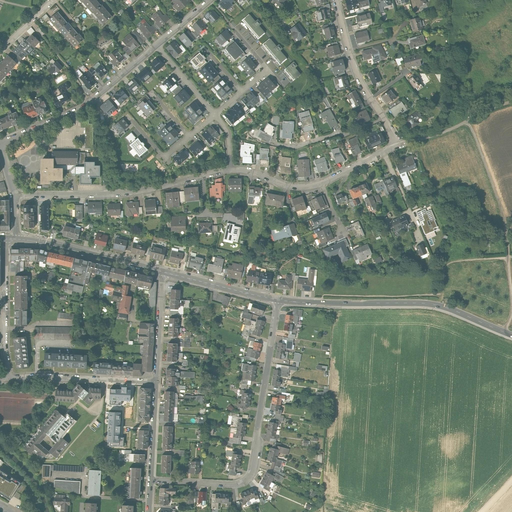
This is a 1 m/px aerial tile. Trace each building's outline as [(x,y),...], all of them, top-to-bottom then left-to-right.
[(85,0),(83,3),(87,8),(96,1),(95,0),(85,0)] [(173,6),(179,13),(191,2),(189,0),(171,0),(175,4),(173,6)] [(233,1),(232,0),(223,0),(219,4),(225,12),(232,6),(231,4),(233,1)] [(272,0),(272,1),(280,9),(284,5),(282,3),(285,0),(272,0)] [(348,11),(359,8),(356,0),(349,0),(346,1),(348,11)] [(367,0),(356,0),(359,8),(369,6),(367,0)] [(413,0),(417,8),(418,8),(426,4),(424,0),(413,0)] [(101,6),(96,1),(87,8),(92,14),(93,13),(101,6)] [(428,9),(426,4),(418,8),(420,13),(428,9)] [(52,10),(55,14),(57,13),(60,11),(56,6),(52,10)] [(93,13),(98,19),(107,11),(102,6),(101,6),(93,13)] [(317,12),(319,22),(330,19),(329,14),(330,14),(329,9),(324,11),(317,12)] [(112,17),(107,11),(98,19),(103,25),(112,17)] [(220,20),(212,11),(205,17),(208,21),(210,19),(215,24),(220,20)] [(163,17),(159,12),(152,18),(156,23),(155,24),(160,29),(170,20),(165,15),(163,17)] [(48,20),(53,26),(62,18),(57,13),(55,14),(50,19),(48,20)] [(369,14),(355,18),(357,25),(358,28),(372,24),(369,14)] [(45,23),(48,20),(50,19),(46,15),(42,19),(45,23)] [(256,22),(250,15),(242,21),(258,40),(266,34),(260,26),(263,24),(259,19),(256,22)] [(67,24),(62,18),(53,26),(58,32),(59,31),(67,24)] [(419,18),(409,21),(412,32),(423,29),(419,18)] [(200,21),(193,26),(199,34),(206,28),(200,21)] [(59,31),(64,37),(73,29),(68,23),(67,24),(59,31)] [(143,34),(142,35),(147,40),(157,31),(153,26),(151,28),(146,23),(140,28),(141,29),(139,30),(143,34)] [(298,26),(292,31),(294,33),(291,35),(294,39),(296,38),(298,40),(305,35),(298,26)] [(333,27),(328,29),(323,30),(326,40),(335,38),(333,27)] [(78,35),(73,29),(64,37),(69,42),(78,35)] [(138,40),(136,42),(138,44),(140,42),(142,44),(144,42),(140,37),(134,31),(132,33),(138,40)] [(369,41),(366,31),(354,35),(357,45),(369,41)] [(187,32),(180,38),(188,48),(195,42),(190,35),(187,32)] [(224,32),(217,39),(223,46),(231,39),(224,32)] [(192,33),(190,35),(195,42),(198,39),(192,33)] [(78,34),(78,35),(69,42),(75,48),(84,40),(78,34)] [(31,36),(26,42),(34,49),(39,42),(31,35),(31,36)] [(124,50),(126,53),(129,56),(132,53),(140,46),(138,44),(136,42),(130,35),(122,41),(128,47),(124,50)] [(425,45),(422,36),(407,40),(410,50),(425,45)] [(277,47),(270,38),(262,44),(278,64),(285,59),(279,52),(283,49),(280,45),(277,47)] [(35,49),(34,49),(26,42),(25,41),(19,47),(27,54),(28,55),(29,54),(30,55),(35,49)] [(227,51),(231,56),(240,48),(235,43),(229,49),(227,51)] [(179,49),(175,44),(168,49),(176,59),(183,54),(179,49)] [(21,60),(27,54),(19,47),(18,46),(12,52),(18,57),(21,60)] [(325,54),(326,58),(340,55),(337,46),(332,47),(326,48),(328,54),(325,54)] [(364,61),(372,59),(373,64),(386,58),(380,46),(372,48),(372,50),(361,53),(364,61)] [(245,54),(240,48),(231,56),(236,62),(245,54)] [(115,67),(124,60),(121,57),(116,51),(110,57),(113,61),(111,63),(115,67)] [(192,62),(197,67),(206,60),(201,54),(192,62)] [(403,60),(406,69),(415,66),(416,68),(420,66),(419,62),(421,61),(419,55),(403,60)] [(8,56),(2,62),(11,70),(12,70),(17,64),(14,61),(8,56)] [(397,66),(401,65),(399,62),(402,61),(401,57),(394,59),(397,66)] [(239,64),(241,66),(247,60),(245,58),(239,64)] [(158,59),(151,65),(157,73),(164,67),(158,59)] [(241,66),(245,71),(252,65),(248,60),(247,60),(241,66)] [(342,60),(330,64),(333,74),(345,70),(342,60)] [(5,77),(11,70),(2,62),(0,63),(0,71),(5,77)] [(51,68),(47,71),(52,76),(56,72),(58,74),(63,69),(57,63),(56,64),(51,68)] [(303,74),(294,63),(284,70),(293,82),(303,74)] [(202,72),(207,78),(216,70),(210,64),(202,72)] [(257,70),(252,65),(245,71),(250,76),(257,70)] [(91,69),(88,71),(92,76),(96,73),(102,79),(108,73),(101,66),(94,73),(91,69)] [(146,69),(138,76),(145,84),(153,77),(146,69)] [(221,76),(216,70),(207,78),(212,84),(221,76)] [(381,81),(376,70),(368,74),(373,85),(381,81)] [(90,78),(92,76),(88,71),(80,79),(85,85),(90,91),(96,85),(90,78)] [(415,76),(408,81),(414,89),(421,84),(415,76)] [(172,77),(163,85),(168,92),(178,83),(172,77)] [(348,88),(345,77),(336,79),(339,90),(348,88)] [(269,78),(263,83),(271,93),(277,88),(269,78)] [(134,80),(126,87),(132,95),(140,88),(134,80)] [(214,87),(219,94),(228,86),(223,80),(214,87)] [(58,89),(61,93),(62,96),(54,100),(57,109),(63,106),(62,104),(69,101),(65,91),(69,88),(66,83),(58,89)] [(271,93),(263,83),(257,88),(265,98),(271,93)] [(85,95),(90,91),(85,85),(82,87),(85,95)] [(233,92),(228,86),(219,94),(224,100),(233,92)] [(184,90),(175,98),(182,107),(191,99),(184,90)] [(122,91),(114,97),(120,105),(128,99),(122,91)] [(354,91),(346,96),(353,109),(362,104),(354,91)] [(390,91),(380,98),(386,106),(396,99),(393,94),(392,95),(390,91)] [(252,93),(247,97),(254,106),(260,101),(252,93)] [(139,101),(141,104),(144,102),(146,105),(149,102),(150,100),(146,95),(139,101)] [(249,111),(254,106),(247,97),(242,102),(249,111)] [(34,107),(38,116),(43,114),(43,115),(47,113),(45,109),(46,109),(44,103),(43,103),(41,100),(37,102),(38,103),(33,105),(34,107)] [(109,100),(99,108),(108,119),(118,110),(109,100)] [(141,104),(138,107),(147,117),(156,109),(149,102),(146,105),(144,102),(141,104)] [(401,103),(389,111),(394,118),(402,112),(403,113),(409,110),(405,105),(403,106),(401,103)] [(185,111),(190,117),(199,109),(194,104),(185,111)] [(31,107),(23,110),(26,118),(28,118),(29,121),(38,117),(38,116),(34,107),(31,108),(31,107)] [(236,107),(231,111),(238,120),(244,115),(236,107)] [(204,115),(199,109),(190,117),(195,123),(204,115)] [(329,110),(320,115),(322,120),(325,119),(330,129),(338,125),(329,110)] [(7,112),(9,117),(13,126),(21,123),(16,113),(11,114),(10,111),(7,112)] [(233,125),(238,120),(231,111),(225,116),(233,125)] [(370,120),(365,111),(354,116),(358,126),(370,120)] [(417,111),(406,120),(408,122),(405,124),(408,128),(411,126),(413,128),(418,124),(416,121),(422,117),(417,111)] [(0,120),(0,131),(13,126),(9,117),(0,120)] [(301,121),(304,133),(313,130),(312,125),(310,117),(305,119),(305,120),(301,121)] [(267,123),(266,125),(265,124),(257,138),(268,144),(274,133),(273,133),(275,129),(274,128),(275,126),(278,126),(278,118),(274,118),(272,118),(270,118),(269,119),(268,120),(267,122),(267,123)] [(130,127),(123,119),(115,126),(122,133),(124,131),(130,127)] [(89,120),(81,120),(81,128),(85,128),(85,149),(93,149),(93,124),(89,124),(89,120)] [(166,139),(167,138),(175,131),(171,125),(161,133),(166,139)] [(214,127),(220,134),(223,132),(217,125),(214,127)] [(282,125),(281,139),(291,139),(291,134),(293,134),(293,125),(282,125)] [(212,127),(207,131),(214,140),(219,136),(212,127)] [(127,134),(124,131),(122,133),(118,136),(121,139),(127,134)] [(181,137),(175,131),(167,138),(172,144),(181,137)] [(210,145),(214,140),(207,131),(202,136),(210,145)] [(125,139),(131,145),(137,140),(131,133),(125,139)] [(374,133),(371,135),(377,147),(385,143),(381,134),(376,136),(374,133)] [(368,151),(377,147),(371,135),(368,136),(370,139),(364,142),(368,151)] [(350,151),(353,158),(358,155),(357,155),(361,153),(358,148),(360,147),(356,137),(347,141),(348,143),(346,144),(349,151),(350,151)] [(131,145),(130,146),(140,158),(148,151),(138,139),(137,140),(131,145)] [(197,143),(190,150),(196,157),(203,150),(197,143)] [(242,158),(242,164),(251,165),(251,156),(249,156),(250,152),(254,152),(254,145),(244,143),(244,146),(240,146),(240,158),(242,158)] [(338,148),(331,150),(333,158),(334,158),(335,164),(345,162),(342,156),(341,156),(341,154),(340,155),(338,148)] [(256,160),(255,165),(259,165),(259,167),(268,168),(269,158),(268,158),(268,153),(269,149),(260,149),(259,160),(256,160)] [(52,153),(52,161),(54,161),(54,166),(78,166),(78,154),(78,153),(52,153)] [(183,153),(175,160),(181,167),(189,160),(183,153)] [(78,154),(78,166),(54,166),(54,161),(52,161),(42,161),(42,187),(51,187),(51,183),(63,183),(63,171),(69,171),(72,176),(72,178),(75,178),(75,175),(80,175),(80,185),(92,185),(92,180),(91,180),(91,178),(100,178),(100,166),(95,166),(95,162),(85,162),(85,154),(82,154),(78,154)] [(415,166),(411,157),(404,160),(405,163),(396,167),(405,189),(411,186),(406,174),(416,169),(414,166),(415,166)] [(281,158),(279,175),(291,176),(291,174),(291,169),(289,169),(290,159),(281,158)] [(324,158),(313,161),(316,168),(318,174),(321,172),(322,173),(328,171),(326,166),(327,166),(324,158)] [(297,161),(298,178),(309,178),(309,171),(308,160),(297,161)] [(376,166),(368,169),(370,175),(378,172),(378,171),(376,166)] [(392,178),(383,182),(389,196),(392,195),(391,191),(397,188),(392,178)] [(229,180),(229,191),(241,191),(241,180),(229,180)] [(386,198),(389,196),(383,182),(382,182),(374,185),(377,192),(382,190),(386,198)] [(210,188),(210,197),(222,197),(222,191),(225,191),(225,185),(222,185),(222,183),(215,184),(215,186),(212,186),(212,188),(210,188)] [(366,184),(358,187),(362,195),(369,192),(366,184)] [(259,196),(259,189),(254,189),(254,187),(248,187),(249,197),(259,196)] [(353,199),(362,195),(358,187),(353,189),(353,190),(350,191),(353,199)] [(198,188),(184,189),(185,192),(186,201),(199,200),(198,188)] [(178,193),(166,194),(167,208),(179,207),(179,202),(178,193)] [(341,194),(335,196),(339,204),(347,200),(346,197),(343,198),(341,194)] [(266,195),(265,205),(282,208),(284,198),(266,195)] [(306,207),(302,197),(291,200),(296,212),(301,210),(302,210),(306,209),(306,207)] [(320,197),(311,201),(315,210),(325,206),(320,197)] [(372,197),(364,200),(367,207),(368,207),(370,209),(371,209),(372,211),(377,209),(372,197)] [(155,200),(144,201),(146,215),(156,214),(156,208),(155,200)] [(102,204),(88,204),(88,207),(88,214),(98,214),(98,216),(102,216),(102,204)] [(137,204),(125,204),(125,217),(132,216),(132,215),(138,214),(137,208),(137,204)] [(120,205),(108,205),(108,216),(120,215),(120,212),(120,205)] [(24,206),(24,214),(33,214),(33,206),(24,206)] [(39,206),(40,218),(48,218),(48,206),(39,206)] [(425,209),(416,213),(427,239),(435,236),(434,233),(439,231),(434,221),(435,220),(431,210),(426,212),(425,209)] [(4,213),(4,221),(0,221),(0,233),(10,233),(10,221),(10,213),(4,213)] [(313,219),(311,219),(314,228),(324,223),(329,221),(325,213),(319,216),(313,219)] [(33,228),(33,214),(24,214),(24,228),(33,228)] [(398,219),(402,228),(409,225),(405,216),(398,219)] [(48,218),(40,218),(40,230),(49,230),(48,218)] [(185,232),(185,218),(171,218),(171,232),(185,232)] [(398,219),(391,222),(395,231),(402,228),(398,219)] [(358,222),(350,225),(355,237),(358,236),(359,238),(364,236),(358,222)] [(211,227),(211,224),(198,225),(198,234),(212,233),(211,227)] [(224,239),(237,242),(240,228),(234,227),(234,225),(227,224),(224,239)] [(297,235),(293,224),(270,232),(274,242),(286,238),(286,239),(297,235)] [(62,237),(70,239),(73,229),(65,227),(62,237)] [(316,234),(318,239),(331,234),(328,228),(320,232),(316,234)] [(80,231),(73,229),(70,239),(78,241),(80,231)] [(97,234),(94,244),(106,247),(108,237),(97,234)] [(333,239),(331,234),(318,239),(321,245),(325,243),(333,239)] [(115,240),(113,249),(125,252),(127,242),(115,240)] [(337,244),(323,250),(327,258),(338,253),(342,262),(350,258),(345,248),(343,242),(337,245),(337,244)] [(133,244),(130,254),(143,257),(146,247),(133,244)] [(367,244),(353,250),(359,262),(366,259),(365,257),(371,254),(367,244)] [(422,244),(416,247),(421,256),(427,254),(424,249),(422,244)] [(150,256),(149,259),(162,263),(165,250),(152,247),(151,250),(150,256)] [(22,259),(22,249),(10,249),(10,259),(22,259)] [(38,250),(29,249),(22,249),(22,259),(22,260),(29,260),(36,261),(38,250)] [(38,250),(36,261),(46,263),(46,261),(48,252),(38,250)] [(353,250),(350,252),(357,266),(360,264),(359,262),(353,250)] [(172,251),(169,262),(178,265),(178,261),(181,262),(183,254),(172,251)] [(46,261),(59,264),(61,255),(48,252),(46,261)] [(73,258),(61,255),(59,264),(71,267),(73,258)] [(190,257),(187,268),(199,271),(201,264),(202,260),(190,257)] [(89,262),(73,258),(71,267),(70,271),(86,275),(87,272),(89,262)] [(208,266),(206,273),(213,274),(220,275),(221,269),(223,260),(215,258),(213,267),(208,266)] [(24,262),(10,262),(10,272),(15,272),(15,276),(27,276),(27,271),(24,271),(24,262)] [(91,273),(96,274),(98,264),(89,262),(87,272),(91,273)] [(103,276),(108,277),(110,267),(98,264),(96,274),(103,276)] [(227,276),(227,279),(239,281),(242,266),(232,264),(231,267),(228,267),(228,268),(227,274),(226,276),(227,276)] [(114,268),(110,267),(108,277),(111,278),(124,281),(127,271),(123,270),(114,268)] [(297,281),(296,289),(301,289),(301,291),(309,292),(310,287),(312,288),(312,286),(313,276),(314,270),(309,269),(308,280),(297,279),(297,281)] [(247,282),(258,284),(260,272),(248,270),(247,282)] [(124,282),(137,285),(139,274),(127,271),(124,281),(124,282)] [(258,284),(270,285),(271,274),(260,272),(258,284)] [(153,278),(139,274),(137,285),(137,286),(150,290),(152,281),(153,278)] [(278,281),(277,289),(290,291),(291,280),(292,276),(286,275),(285,282),(278,281)] [(27,276),(15,276),(15,293),(27,293),(27,276)] [(109,283),(111,278),(108,277),(106,282),(105,287),(122,291),(124,287),(109,283)] [(124,284),(124,287),(122,291),(122,294),(124,294),(123,296),(123,299),(121,299),(121,302),(120,308),(119,311),(120,311),(127,313),(129,313),(132,296),(127,294),(129,285),(124,284)] [(170,289),(169,300),(177,300),(179,300),(179,290),(170,289)] [(15,293),(15,311),(27,311),(27,293),(15,293)] [(116,301),(121,302),(121,299),(123,299),(123,296),(113,293),(112,300),(116,301)] [(224,296),(221,304),(227,306),(230,298),(224,296)] [(177,305),(177,300),(169,300),(169,309),(177,309),(177,305)] [(253,303),(251,310),(255,311),(255,313),(262,315),(264,307),(253,303)] [(293,309),(292,316),(293,316),(298,317),(301,317),(302,310),(293,309)] [(27,311),(15,311),(15,326),(27,326),(27,311)] [(243,311),(241,317),(250,320),(251,314),(247,313),(243,311)] [(285,315),(284,322),(292,324),(293,316),(292,316),(285,315)] [(169,318),(169,327),(178,328),(178,319),(169,318)] [(244,324),(241,334),(248,337),(249,333),(252,334),(253,331),(254,331),(256,327),(257,323),(255,322),(244,319),(243,323),(244,324)] [(257,323),(256,327),(261,329),(264,322),(256,319),(255,322),(257,323)] [(291,331),(292,324),(284,322),(283,330),(291,331)] [(140,323),(139,334),(153,335),(154,324),(140,323)] [(177,333),(178,328),(169,327),(168,336),(177,337),(177,333)] [(259,336),(261,329),(256,327),(254,331),(253,331),(252,334),(259,336)] [(153,345),(153,335),(139,334),(139,339),(144,339),(144,345),(153,345)] [(15,354),(27,353),(25,337),(13,339),(15,354)] [(291,350),(292,342),(282,340),(282,343),(284,344),(284,349),(291,350)] [(253,347),(252,350),(259,352),(261,344),(253,342),(252,346),(253,347)] [(167,344),(167,352),(176,353),(177,344),(167,344)] [(144,345),(143,356),(152,357),(153,345),(144,345)] [(257,359),(259,352),(252,350),(248,348),(245,356),(250,357),(257,359)] [(287,353),(283,352),(277,351),(275,358),(286,360),(287,353)] [(176,357),(176,353),(167,352),(167,361),(176,362),(176,357)] [(17,369),(28,368),(27,353),(15,354),(17,369)] [(65,367),(66,354),(45,353),(44,366),(65,367)] [(301,354),(294,353),(293,361),(296,362),(299,362),(300,362),(301,354)] [(66,354),(65,367),(86,368),(87,356),(66,354)] [(151,372),(152,357),(143,356),(142,364),(133,363),(133,366),(132,376),(142,376),(142,372),(151,372)] [(112,363),(94,363),(93,374),(111,375),(112,365),(112,363)] [(243,371),(245,372),(255,373),(256,366),(242,364),(241,371),(243,371)] [(122,375),(123,366),(112,365),(111,375),(122,375)] [(132,376),(133,366),(123,366),(122,375),(132,376)] [(278,367),(277,370),(280,370),(279,376),(287,377),(288,369),(280,368),(278,367)] [(166,368),(165,377),(176,377),(179,377),(179,373),(173,373),(174,369),(166,368)] [(253,381),(255,373),(245,372),(244,379),(247,380),(253,381)] [(176,382),(176,377),(165,377),(165,385),(177,386),(177,382),(176,382)] [(278,381),(279,379),(272,377),(271,385),(279,386),(280,381),(278,381)] [(55,401),(75,402),(79,397),(88,405),(93,400),(100,400),(100,389),(90,388),(88,390),(86,392),(77,384),(71,391),(70,391),(61,390),(55,390),(55,401)] [(318,386),(316,386),(315,396),(326,398),(327,390),(318,388),(318,386)] [(110,389),(109,405),(121,406),(121,401),(130,401),(130,390),(126,390),(126,388),(121,387),(121,390),(110,389)] [(145,388),(140,388),(140,394),(141,394),(140,416),(139,415),(138,421),(143,421),(149,421),(150,405),(151,389),(145,388)] [(272,397),(271,403),(280,405),(281,398),(276,397),(272,397)] [(40,428),(41,429),(47,435),(52,438),(57,443),(61,438),(75,422),(67,416),(65,418),(63,417),(56,410),(44,424),(40,428)] [(119,437),(120,413),(108,412),(107,442),(109,442),(109,446),(123,447),(124,438),(119,437)] [(230,425),(237,426),(237,421),(238,419),(240,419),(239,422),(241,422),(241,418),(241,417),(238,417),(239,414),(230,413),(229,416),(231,416),(230,425)] [(246,423),(241,422),(239,422),(240,419),(238,419),(237,421),(237,426),(236,428),(245,430),(246,423)] [(268,422),(267,429),(276,430),(276,425),(277,423),(273,423),(268,422)] [(163,427),(163,441),(171,442),(172,427),(163,427)] [(244,437),(245,430),(236,428),(235,437),(237,437),(237,435),(241,436),(244,437)] [(69,445),(61,438),(57,443),(53,447),(49,451),(44,447),(40,443),(47,435),(41,429),(24,449),(30,454),(33,451),(42,460),(45,457),(46,458),(53,458),(54,456),(57,459),(69,445)] [(139,430),(139,439),(148,440),(149,431),(139,430)] [(240,444),(241,436),(237,435),(237,437),(235,437),(232,437),(232,438),(229,438),(229,442),(231,443),(240,444)] [(148,449),(148,440),(139,439),(138,448),(148,449)] [(171,442),(163,441),(162,450),(171,450),(171,442)] [(272,445),(271,448),(278,450),(277,452),(287,455),(289,449),(272,445)] [(270,448),(268,454),(276,456),(277,452),(278,450),(271,448),(270,448)] [(231,457),(231,461),(239,462),(241,455),(232,454),(231,457)] [(275,459),(276,456),(268,454),(267,460),(272,462),(275,462),(275,459)] [(162,456),(161,473),(170,473),(171,456),(162,456)] [(282,461),(275,459),(275,462),(272,462),(270,468),(273,469),(274,466),(280,468),(282,461)] [(190,473),(190,474),(198,474),(199,464),(199,462),(191,462),(191,464),(190,473)] [(43,465),(42,477),(50,478),(51,471),(83,473),(83,467),(43,465)] [(130,468),(129,483),(140,483),(140,479),(142,479),(142,477),(141,477),(141,468),(130,468)] [(7,475),(0,470),(0,493),(10,500),(20,483),(11,478),(9,482),(5,479),(7,475)] [(89,470),(88,495),(100,496),(101,471),(89,470)] [(266,472),(262,477),(270,482),(273,478),(273,476),(271,475),(266,472)] [(283,477),(278,474),(275,473),(275,474),(273,476),(273,478),(280,482),(283,477)] [(268,486),(270,482),(262,477),(259,483),(264,486),(267,487),(268,486)] [(80,481),(55,480),(54,487),(80,494),(80,481)] [(140,492),(140,483),(129,483),(129,487),(127,486),(127,495),(128,495),(128,498),(139,498),(140,494),(141,494),(141,492),(140,492)] [(160,488),(159,496),(168,497),(168,494),(175,495),(175,489),(160,488)] [(249,499),(254,497),(255,497),(255,495),(251,488),(246,491),(249,499)] [(240,494),(243,501),(243,502),(245,501),(249,499),(246,491),(240,494)] [(206,492),(199,492),(199,498),(197,498),(197,502),(200,502),(201,500),(205,500),(206,492)] [(168,505),(168,497),(159,496),(159,505),(168,505)] [(70,498),(55,498),(54,505),(61,505),(60,511),(67,511),(68,505),(70,505),(70,498)]
